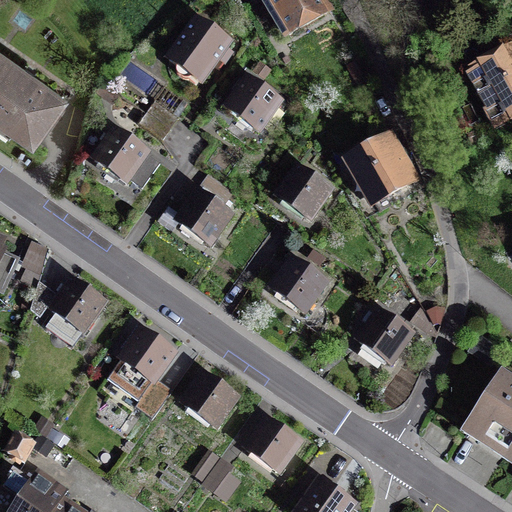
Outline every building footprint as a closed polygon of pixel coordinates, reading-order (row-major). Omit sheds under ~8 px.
[(337,26),(322,0),(263,0),(292,51),(337,26)] [(237,49),(196,22),(167,67),(207,94),(237,49)] [(511,117),(511,42),(466,64),(495,126),(511,117)] [(62,95),(6,56),(0,63),(0,119),(30,140),(62,95)] [(286,107),(248,82),(224,119),(262,144),(286,107)] [(178,118),(155,102),(146,114),(169,130),(178,118)] [(169,130),(146,114),(139,125),(162,140),(169,130)] [(152,160),(114,135),(91,170),(129,195),(152,160)] [(424,194),(394,140),(343,167),(373,221),(424,194)] [(336,195),(296,168),(273,204),(313,230),(336,195)] [(236,222),(197,195),(173,229),(212,256),(236,222)] [(0,260),(9,238),(0,234),(0,260)] [(330,289),(292,265),(271,298),(309,321),(330,289)] [(110,307),(73,280),(48,313),(85,340),(110,307)] [(54,294),(38,284),(31,312),(40,319),(54,294)] [(418,343),(379,315),(356,349),(395,376),(418,343)] [(178,348),(140,320),(117,351),(155,379),(178,348)] [(240,395),(206,368),(182,400),(216,426),(240,395)] [(511,383),(500,375),(466,426),(511,456),(511,383)] [(302,438),(265,412),(242,443),(279,470),(302,438)] [(31,447),(14,439),(6,454),(24,462),(31,447)] [(216,468),(220,461),(209,454),(194,477),(205,484),(216,468)] [(220,461),(216,468),(205,484),(216,492),(231,468),(220,461)] [(34,475),(30,481),(8,467),(0,478),(0,486),(19,499),(10,511),(51,511),(59,500),(63,494),(34,475)] [(346,511),(356,498),(316,470),(287,511),(288,511),(346,511)] [(76,511),(59,500),(51,511),(76,511)]
